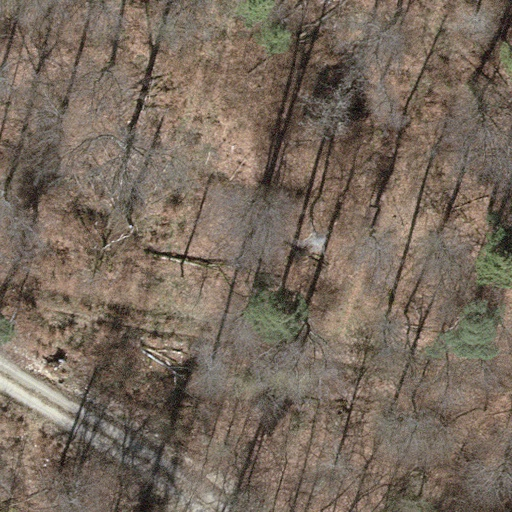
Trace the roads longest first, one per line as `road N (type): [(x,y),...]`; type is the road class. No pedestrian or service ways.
road 1 (track): [(0,303),(511,388)]
road 2 (track): [(194,511),(0,384)]
